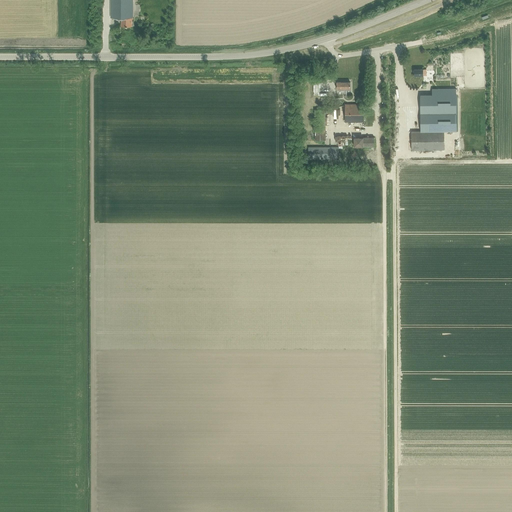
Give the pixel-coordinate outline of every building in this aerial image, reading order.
[(110,0),(111,18),(122,18),(122,27),(131,27),(131,19),(132,19),(132,0),(110,0)] [(350,88),(350,82),(336,82),(336,89),(336,90),(350,90),(350,88)] [(438,95),(420,95),(420,131),(456,131),(456,89),(438,89),(438,95)] [(363,122),(363,104),(345,104),(345,122),(363,122)] [(325,140),(325,110),(315,110),(315,140),(325,140)] [(411,150),(444,150),(444,131),(411,132),(411,150)] [(353,147),(374,146),(374,137),(353,137),(353,147)] [(308,159),(338,159),(338,147),(329,147),(329,151),(326,151),(326,147),(308,147),(308,159)]
